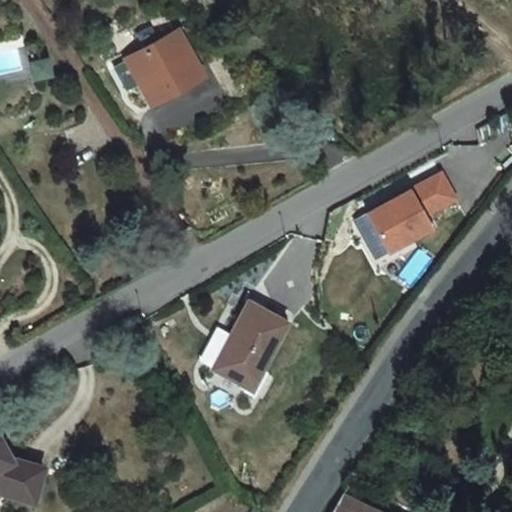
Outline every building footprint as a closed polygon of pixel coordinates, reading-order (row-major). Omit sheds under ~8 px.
[(172,34),(128,60),(154,104),(179,89),(173,79),(192,68),(172,34)] [(33,64),(37,79),(54,74),(50,59),(33,64)] [(35,76),(15,80),(20,100),(39,95),(35,76)] [(376,213),(402,258),(445,233),(440,224),(471,206),(455,179),(424,197),(419,189),(376,213)] [(213,368),(250,389),(283,324),(246,304),(213,368)]
